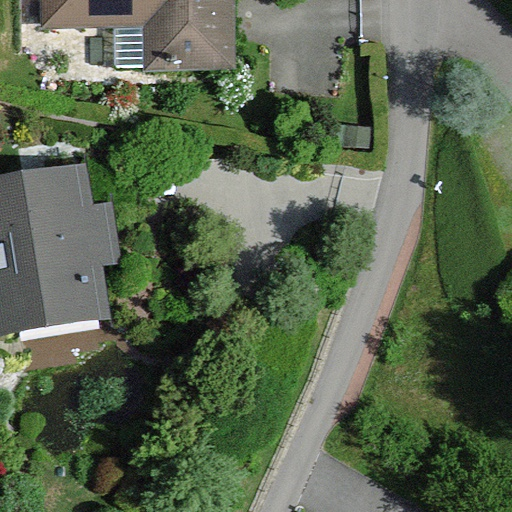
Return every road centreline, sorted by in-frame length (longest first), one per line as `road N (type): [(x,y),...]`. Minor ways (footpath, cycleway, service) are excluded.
road 1 (residential): [(265,511),(400,186),(405,0)]
road 2 (unknown): [(404,10),(488,38),(511,68)]
